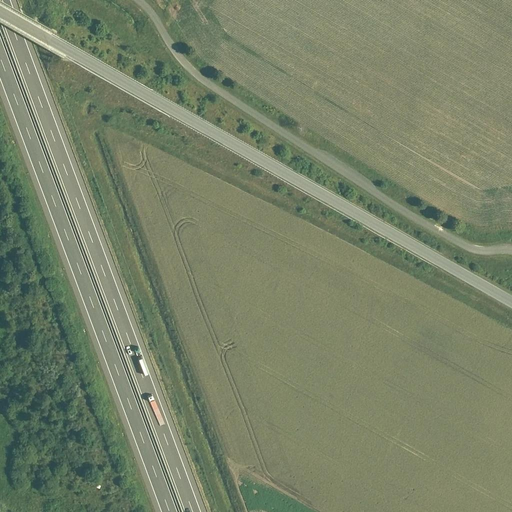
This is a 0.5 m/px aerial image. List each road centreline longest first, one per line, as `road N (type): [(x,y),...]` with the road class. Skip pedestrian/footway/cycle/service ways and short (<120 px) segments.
road 1 (motorway): [(193,511),(2,0)]
road 2 (residential): [(511,302),(58,43)]
road 3 (motorway): [(0,57),(168,511)]
road 4 (unclassified): [(511,246),(478,247),(227,98),(187,67),(136,0)]
